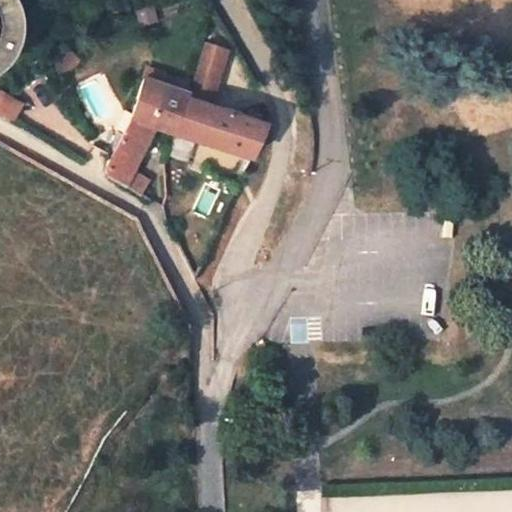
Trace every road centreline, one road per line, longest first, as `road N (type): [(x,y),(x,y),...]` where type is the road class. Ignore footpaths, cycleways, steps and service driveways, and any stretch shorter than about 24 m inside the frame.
road 1 (residential): [(0,129),(146,214),(220,352)]
road 2 (residential): [(253,297),(239,256),(285,143),(286,120),(223,0)]
road 3 (residential): [(253,297),(323,187),(331,143),(317,0)]
road 4 (residential): [(210,511),(212,368),(220,352)]
